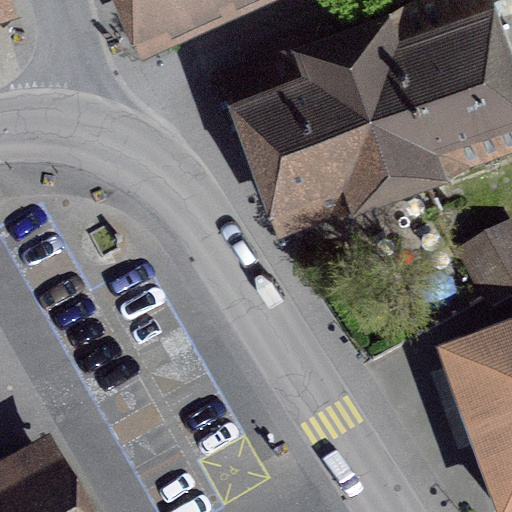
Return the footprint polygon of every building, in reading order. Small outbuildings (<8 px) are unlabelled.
[(132,0),(145,28),(207,0),(132,0)] [(460,0),(238,80),(281,200),(511,117),(511,56),(492,0),(460,0)] [(464,253),(493,306),(511,295),(511,229),(511,227),(464,253)] [(511,511),(511,319),(438,344),(497,511),(511,511)] [(0,486),(0,511),(73,511),(45,461),(0,486)]
